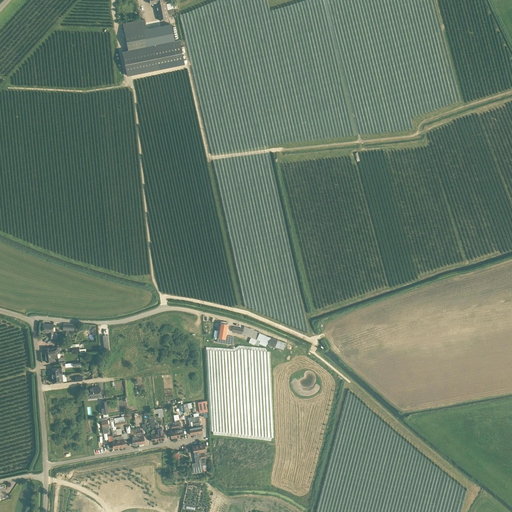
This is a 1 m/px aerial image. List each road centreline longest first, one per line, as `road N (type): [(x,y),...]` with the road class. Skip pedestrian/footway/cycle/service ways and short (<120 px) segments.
road 1 (track): [(324,0),(358,142),(208,158),(188,66)]
road 2 (track): [(164,308),(153,280),(131,85),(7,87)]
road 3 (residential): [(31,320),(121,321),(164,308),(203,313)]
road 4 (residential): [(45,466),(206,436)]
road 5 (track): [(358,142),(417,134),(511,99)]
